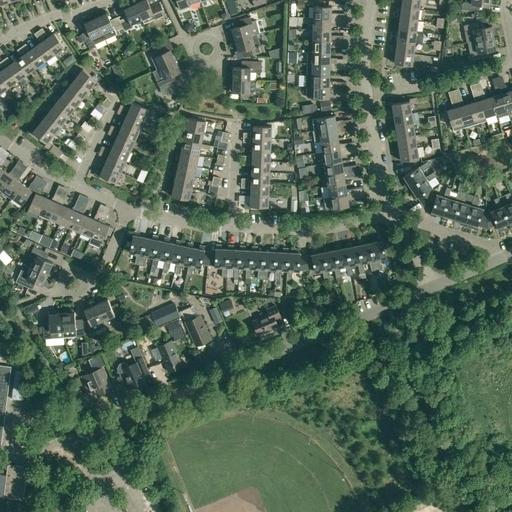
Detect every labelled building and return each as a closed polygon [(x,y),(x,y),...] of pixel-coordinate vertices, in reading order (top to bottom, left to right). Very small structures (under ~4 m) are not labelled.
[(146,0),(143,0),(135,4),(143,20),(142,20),(144,24),(155,19),(156,21),(166,16),(159,1),(149,5),(146,0)] [(176,0),(179,9),(189,5),(200,1),(199,0),(176,0)] [(419,9),(420,0),(402,0),(402,6),(419,9)] [(490,0),(471,0),(471,4),(463,3),(462,9),(476,11),(476,5),(490,6),(490,0)] [(128,17),(120,20),(125,31),(133,27),(132,25),(142,20),(143,20),(135,4),(124,9),(128,17)] [(313,18),(338,19),(339,13),(331,13),(331,7),(314,6),(313,18)] [(418,20),(419,9),(402,6),(400,18),(418,20)] [(125,31),(120,20),(118,17),(110,21),(107,13),(96,18),(106,40),(116,35),(115,31),(118,30),(120,34),(125,31)] [(235,40),(256,34),(259,33),(256,20),(251,21),(250,17),(238,20),(240,26),(232,29),(235,40)] [(95,45),(106,40),(96,18),(85,23),(88,31),(82,33),(90,50),(96,47),(95,45)] [(313,18),(313,29),(331,30),(331,24),(338,24),(338,19),(313,18)] [(416,31),(418,20),(400,18),(399,29),(416,31)] [(193,28),(192,23),(185,25),(187,32),(189,31),(190,33),(196,31),(195,27),(193,28)] [(467,43),(468,42),(494,37),(492,26),(478,28),(477,23),(463,25),(467,43)] [(313,41),(330,41),(331,30),(313,29),(313,41)] [(415,43),(416,31),(399,29),(397,41),(415,43)] [(45,40),(55,54),(65,47),(54,33),(45,40)] [(260,46),(256,34),(235,40),(238,52),(247,50),(248,56),(260,52),(258,46),(260,46)] [(468,42),(470,54),(469,54),(470,60),(484,58),(483,52),(496,49),(494,37),(468,42)] [(55,54),(45,40),(35,47),(46,61),(55,54)] [(313,41),(313,52),(330,53),(330,41),(313,41)] [(413,54),(415,43),(397,41),(396,52),(413,54)] [(46,61),(35,47),(26,53),(36,68),(46,61)] [(271,57),(283,58),(283,47),(269,51),(271,57)] [(160,68),(175,61),(170,50),(163,53),(160,48),(149,53),(152,59),(155,57),(160,68)] [(288,52),(288,62),(297,63),(297,52),(288,52)] [(330,59),(330,53),(313,52),(312,64),(337,64),(337,59),(330,59)] [(413,54),(396,52),(394,63),(398,64),(398,67),(410,69),(411,66),(412,66),(413,54)] [(27,74),(36,68),(26,53),(17,60),(27,74)] [(27,74),(17,60),(8,67),(18,81),(27,74)] [(175,61),(160,68),(165,79),(162,80),(165,86),(175,81),(173,75),(180,72),(175,61)] [(233,67),(233,79),(256,80),(256,72),(261,72),(261,62),(242,61),(242,68),(233,67)] [(118,63),(111,66),(117,77),(123,74),(118,63)] [(312,64),(312,75),(330,75),(330,69),(337,70),(337,64),(312,64)] [(0,71),(0,75),(8,87),(18,81),(8,67),(0,71)] [(83,69),(75,79),(89,90),(97,80),(83,69)] [(0,93),(8,87),(0,75),(0,93)] [(312,75),(312,86),(337,87),(337,82),(329,82),(330,75),(312,75)] [(82,99),(89,90),(75,79),(68,88),(82,99)] [(255,92),(256,80),(233,79),(233,91),(241,92),(241,98),(253,98),(253,92),(255,92)] [(505,85),(500,86),(507,110),(508,113),(511,112),(511,90),(507,92),(505,85)] [(337,92),(337,87),(312,86),(311,98),(329,99),(329,92),(337,92)] [(491,97),(496,114),(507,110),(500,86),(495,88),(497,95),(491,97)] [(75,107),(82,99),(68,88),(61,97),(75,107)] [(483,91),(478,93),(485,117),(496,114),(491,97),(483,99),(483,97),(485,96),(483,91)] [(475,102),(469,103),(475,123),(486,120),(485,117),(478,93),(473,95),(475,102)] [(68,116),(75,107),(61,97),(54,106),(68,116)] [(104,101),(110,106),(113,102),(107,98),(104,101)] [(392,104),(394,115),(411,113),(410,103),(416,102),(415,98),(409,99),(409,101),(392,104)] [(475,123),(469,103),(464,105),(461,98),(456,100),(464,126),(475,123)] [(453,130),(464,126),(456,100),(451,101),(453,108),(447,110),(447,111),(440,113),(443,122),(450,120),(452,127),(453,130)] [(110,106),(104,101),(101,105),(107,109),(110,106)] [(320,102),(322,111),(332,110),(330,101),(320,102)] [(133,102),(128,113),(144,120),(149,109),(133,102)] [(61,125),(68,116),(54,106),(47,114),(61,125)] [(123,123),(139,131),(144,120),(128,113),(123,123)] [(411,113),(394,115),(396,127),(413,124),(411,113)] [(54,134),(61,125),(47,114),(40,123),(54,134)] [(343,121),(336,122),(335,115),(317,118),(319,130),(344,126),(343,121)] [(96,124),(98,120),(93,116),(90,119),(96,124)] [(186,129),(203,133),(206,121),(189,118),(186,129)] [(295,128),(303,127),(301,118),(294,119),(295,128)] [(96,124),(90,119),(87,123),(93,127),(96,124)] [(48,142),(54,134),(40,123),(33,133),(46,143),(44,146),(49,150),(52,146),(48,142)] [(135,141),(139,131),(123,123),(119,134),(135,141)] [(398,138),(415,135),(413,124),(396,127),(398,138)] [(253,138),(271,138),(271,127),(254,126),(253,138)] [(319,130),(313,131),(315,142),(321,141),(338,138),(337,132),(345,131),(344,126),(319,130)] [(184,140),(201,144),(203,133),(186,129),(184,140)] [(81,141),(84,138),(79,133),(76,137),(81,141)] [(135,141),(119,134),(114,144),(130,151),(135,141)] [(415,135),(398,138),(399,150),(417,147),(415,135)] [(81,141),(76,137),(73,141),(78,145),(81,141)] [(270,150),(271,138),(253,138),(253,149),(270,150)] [(321,141),(323,152),(347,149),(346,143),(339,144),(338,138),(321,141)] [(201,144),(184,140),(181,151),(199,155),(201,144)] [(125,162),(130,151),(114,144),(109,155),(125,162)] [(417,147),(399,150),(401,161),(418,158),(417,147)] [(253,149),(252,161),(270,161),(270,150),(253,149)] [(323,152),(324,164),(342,161),(341,155),(348,154),(347,149),(323,152)] [(181,151),(179,163),(196,166),(199,155),(181,151)] [(121,172),(125,162),(109,155),(105,165),(121,172)] [(269,173),(270,161),(252,161),(252,172),(269,173)] [(324,164),(326,175),(351,171),(350,166),(343,167),(342,161),(324,164)] [(411,187),(425,177),(422,171),(430,165),(427,161),(404,176),(408,182),(405,184),(407,186),(406,187),(407,189),(411,187)] [(194,177),(196,166),(179,163),(177,174),(194,177)] [(116,183),(121,172),(105,165),(101,173),(96,171),(94,175),(99,178),(100,176),(116,183)] [(0,189),(3,191),(13,177),(4,170),(0,175),(0,189)] [(352,176),(351,171),(326,175),(328,186),(345,183),(344,178),(352,176)] [(423,205),(432,194),(429,189),(432,187),(428,181),(437,176),(434,171),(425,177),(411,187),(414,192),(412,194),(413,196),(412,197),(414,199),(417,196),(423,205)] [(269,184),(269,173),(252,172),(251,183),(269,184)] [(177,174),(174,185),(192,188),(194,177),(177,174)] [(35,189),(41,179),(37,176),(31,187),(35,189)] [(12,198),(23,184),(13,177),(3,191),(12,198)] [(41,179),(35,189),(40,192),(46,182),(41,179)] [(268,195),(269,184),(251,183),(251,195),(268,195)] [(328,186),(330,197),(354,194),(354,188),(346,189),(345,183),(328,186)] [(32,191),(23,184),(12,198),(22,205),(32,191)] [(192,188),(174,185),(172,196),(189,200),(188,203),(194,204),(195,199),(190,198),(192,188)] [(432,194),(423,205),(432,208),(431,211),(432,211),(430,215),(433,216),(433,215),(436,216),(437,213),(443,215),(448,198),(451,188),(447,187),(443,196),(437,194),(436,195),(432,194)] [(301,202),(310,200),(309,189),(299,191),(301,202)] [(455,200),(448,198),(443,215),(442,219),(444,219),(445,218),(447,219),(448,217),(454,219),(463,192),(458,190),(455,200)] [(465,226),(466,222),(471,205),(465,203),(468,193),(463,192),(454,219),(461,220),(460,223),(461,224),(463,224),(462,225),(465,226)] [(511,198),(509,192),(505,194),(509,204),(502,206),(509,223),(511,226),(511,225),(511,198)] [(39,214),(46,198),(36,193),(28,209),(39,214)] [(354,194),(330,197),(324,198),(325,210),(331,209),(332,209),(349,206),(348,200),(355,199),(354,194)] [(268,207),(268,195),(251,195),(251,204),(245,204),(245,208),(251,209),(251,207),(268,207)] [(474,195),(471,205),(466,222),(473,224),(472,227),(474,227),(474,229),(476,229),(478,225),(487,228),(487,214),(482,212),(483,209),(476,206),(479,197),(474,195)] [(491,212),(487,214),(487,228),(496,224),(499,230),(500,231),(502,230),(502,229),(504,228),(503,226),(509,223),(502,206),(498,197),(494,199),(498,208),(491,211),(491,212)] [(39,214),(50,218),(57,202),(46,198),(39,214)] [(50,218),(60,223),(67,207),(57,202),(50,218)] [(86,207),(81,205),(79,209),(78,212),(70,228),(81,232),(88,216),(83,214),(86,207)] [(78,212),(67,207),(60,223),(70,228),(78,212)] [(88,216),(81,232),(91,237),(98,221),(88,216)] [(109,226),(98,221),(91,237),(89,242),(99,247),(102,242),(106,233),(109,226)] [(134,264),(139,265),(145,238),(139,236),(139,233),(137,233),(137,232),(134,231),(133,235),(129,252),(137,254),(134,264)] [(146,256),(153,258),(157,240),(158,236),(155,236),(155,237),(153,236),(152,239),(145,238),(139,265),(144,266),(146,256)] [(371,243),(376,270),(381,270),(379,260),(386,258),(383,240),(383,241),(382,237),(380,237),(380,238),(377,239),(378,242),(371,243)] [(158,259),(165,260),(169,243),(170,239),(167,238),(167,239),(164,239),(164,241),(157,240),(153,258),(151,267),(156,269),(158,259)] [(170,261),(177,263),(181,245),(181,241),(179,241),(179,242),(176,241),(176,244),(169,243),(165,260),(163,270),(168,271),(170,261)] [(371,271),(376,270),(371,243),(364,244),(364,242),(361,242),(361,241),(358,242),(359,245),(363,263),(369,261),(371,271)] [(182,264),(188,265),(192,248),(193,244),(191,243),(190,244),(188,244),(187,247),(181,245),(177,263),(175,272),(180,274),(182,264)] [(365,273),(363,263),(359,245),(352,247),(352,244),(349,244),(349,243),(347,244),(347,248),(351,265),(358,264),(360,274),(365,273)] [(216,253),(210,252),(208,265),(215,266),(222,267),(221,277),(227,277),(227,267),(228,249),(221,249),(221,246),(219,246),(219,245),(216,245),(216,248),(216,253)] [(227,267),(234,267),(233,278),(239,278),(239,268),(240,250),(233,249),(233,247),(231,247),(231,246),(228,245),(228,249),(227,267)] [(26,264),(32,267),(48,274),(53,263),(42,258),(45,251),(34,246),(26,264)] [(201,264),(208,265),(210,252),(204,251),(204,250),(205,246),(202,246),(202,247),(200,246),(199,249),(192,248),(188,265),(186,275),(191,276),(193,266),(201,268),(201,264)] [(239,268),(246,268),(245,278),(251,278),(251,268),(252,250),(245,250),(245,247),(243,247),(243,246),(240,246),(240,250),(239,268)] [(335,246),(336,250),(339,268),(346,266),(348,276),(353,275),(351,265),(347,248),(341,249),(340,246),(338,247),(337,246),(335,246)] [(251,268),(258,269),(257,279),(262,279),(264,251),(257,251),(257,248),(255,248),(255,247),(252,247),(252,250),(251,268)] [(264,251),(262,279),(268,279),(268,269),(275,270),(276,252),(276,248),(274,248),(274,249),(271,249),(271,251),(264,251)] [(336,250),(329,251),(328,249),(326,249),(326,248),(323,249),(324,252),(327,270),(334,269),(336,279),(341,278),(339,268),(336,250)] [(283,252),(276,252),(275,270),(274,280),(280,280),(280,270),(287,270),(288,252),(288,249),(286,249),(286,250),(283,249),(283,252)] [(287,270),(286,280),(292,281),(292,271),(299,271),(307,269),(306,256),(300,257),(300,253),(300,249),(298,249),(298,250),(295,250),(295,253),(288,252),(287,270)] [(312,255),(306,256),(307,269),(314,268),(315,272),(322,271),(324,281),(329,280),(327,270),(324,252),(317,254),(317,251),(314,251),(314,250),(311,251),(312,255)] [(48,274),(32,267),(29,273),(21,270),(16,282),(28,288),(31,281),(42,286),(48,274)] [(118,295),(122,304),(127,302),(123,293),(118,295)] [(96,305),(103,320),(115,315),(108,299),(96,305)] [(157,326),(180,316),(182,315),(196,346),(210,339),(200,316),(195,318),(191,307),(178,312),(174,303),(151,313),(157,326)] [(85,336),(94,332),(106,327),(103,320),(96,305),(91,307),(89,305),(83,307),(84,310),(92,328),(84,331),(85,336)] [(269,315),(253,321),(258,335),(278,326),(275,319),(280,317),(276,306),(266,310),(269,315)] [(62,313),(63,331),(63,337),(85,336),(84,331),(83,324),(82,324),(75,324),(74,312),(62,313)] [(56,331),(63,331),(62,313),(49,314),(50,326),(42,327),(44,339),(57,338),(56,331)] [(222,321),(219,315),(212,317),(215,324),(222,321)] [(167,325),(172,336),(173,335),(182,331),(178,321),(167,325)] [(182,366),(171,340),(158,346),(168,372),(182,366)] [(92,344),(89,345),(93,355),(101,351),(99,346),(93,348),(92,344)] [(131,350),(135,360),(136,363),(127,367),(126,365),(122,363),(119,364),(117,368),(121,377),(125,375),(130,388),(145,382),(142,375),(148,372),(142,357),(138,347),(131,350)] [(94,371),(92,372),(82,376),(88,391),(94,388),(97,395),(112,389),(109,381),(107,382),(104,375),(106,375),(103,368),(101,368),(100,368),(107,365),(102,354),(89,359),(94,371)] [(11,367),(0,365),(0,448),(1,449),(11,367)] [(26,372),(16,371),(12,399),(23,401),(26,372)] [(0,496),(16,499),(23,500),(27,467),(8,464),(6,475),(0,474),(0,496)]
